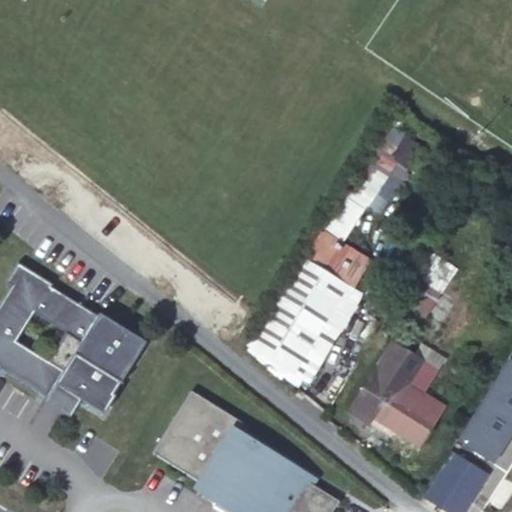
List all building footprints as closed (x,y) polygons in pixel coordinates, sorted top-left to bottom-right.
[(425,148),(403,135),(392,153),(414,167),(425,148)] [(387,173),(364,164),(356,178),(349,192),(369,204),(387,173)] [(370,257),(322,228),(309,255),(356,282),(370,257)] [(364,291),(303,253),(246,345),(303,382),(364,291)] [(0,368),(47,398),(50,393),(66,403),(71,394),(80,399),(100,412),(102,414),(114,395),(112,394),(118,382),(121,384),(121,382),(119,381),(144,342),(111,321),(109,324),(49,287),(51,284),(16,263),(3,282),(10,286),(0,301),(0,368)] [(444,282),(419,266),(398,299),(424,315),(444,282)] [(422,361),(412,355),(392,341),(348,410),(368,423),(372,417),(393,430),(418,446),(443,407),(408,384),(423,361),(422,361)] [(417,346),(412,355),(422,361),(427,353),(417,346)] [(0,374),(69,417),(80,399),(71,394),(66,403),(50,393),(47,398),(0,368),(0,374)] [(511,415),(511,375),(505,371),(481,409),(480,408),(456,446),(482,462),(511,415)] [(152,452),(203,483),(204,482),(221,492),(215,502),(230,511),(237,500),(257,511),(330,511),(338,500),(288,469),(292,462),(237,429),(241,422),(190,390),(152,452)] [(389,436),(393,430),(372,417),(368,423),(389,436)] [(469,465),(453,455),(426,497),(448,511),(463,511),(470,502),(453,491),(469,465)] [(453,491),(470,502),(487,476),(469,465),(453,491)] [(257,511),(237,500),(230,511),(231,511),(257,511)] [(229,511),(230,511),(215,502),(213,505),(225,511),(229,511)]
